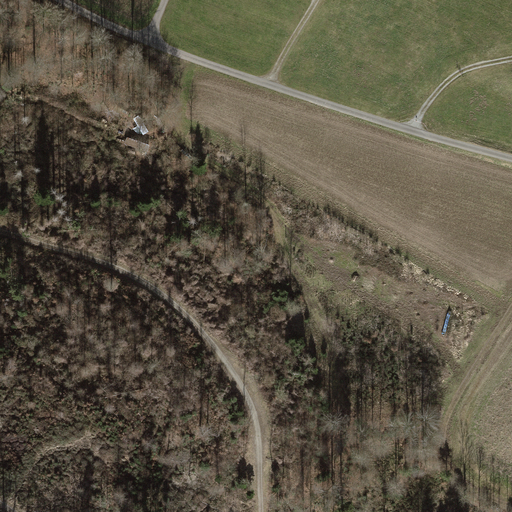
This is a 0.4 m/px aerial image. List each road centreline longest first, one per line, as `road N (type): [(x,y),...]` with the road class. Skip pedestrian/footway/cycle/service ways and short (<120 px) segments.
road 1 (track): [(511,158),(183,54),(66,0)]
road 2 (track): [(261,511),(249,398),(184,312),(129,273),(0,230)]
road 3 (track): [(183,54),(173,111),(180,140),(267,204),(329,338)]
road 4 (track): [(511,506),(465,484),(444,439),(464,384),(511,308)]
road 5 (track): [(411,130),(454,75),(511,58)]
